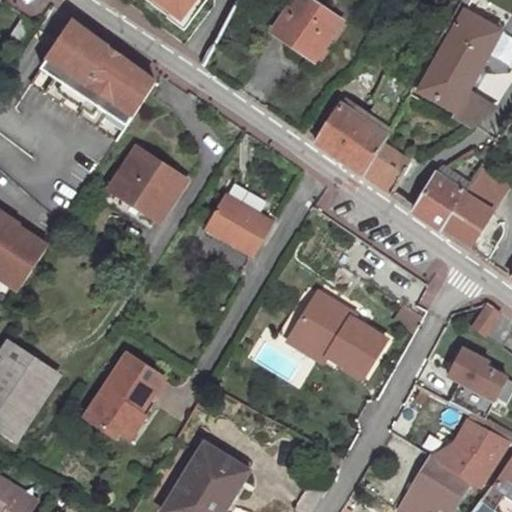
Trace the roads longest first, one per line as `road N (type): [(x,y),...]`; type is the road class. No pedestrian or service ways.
road 1 (tertiary): [(76,0),(469,268)]
road 2 (residential): [(469,268),(323,511)]
